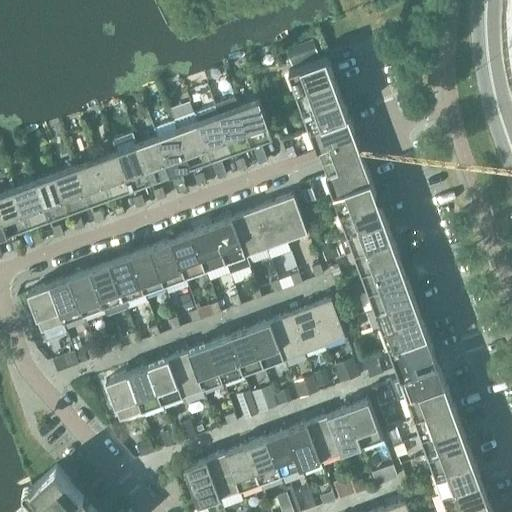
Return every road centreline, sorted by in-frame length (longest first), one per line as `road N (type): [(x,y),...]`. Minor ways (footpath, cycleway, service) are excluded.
road 1 (residential): [(0,281),(12,269),(395,131)]
road 2 (residential): [(395,131),(511,449)]
road 3 (residential): [(154,511),(32,375),(0,293)]
road 4 (tertiary): [(511,146),(494,85),(488,0)]
